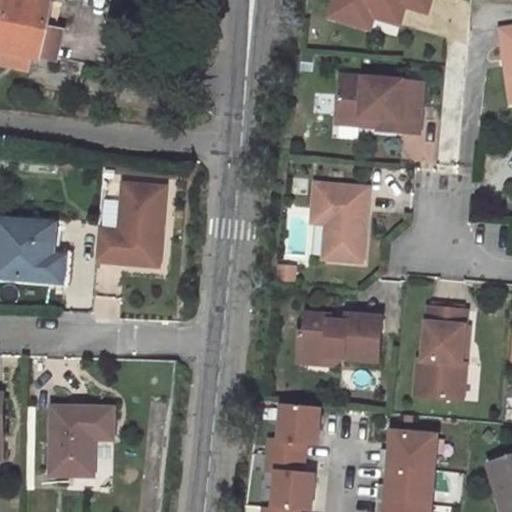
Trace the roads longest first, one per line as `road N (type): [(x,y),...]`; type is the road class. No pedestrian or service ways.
road 1 (residential): [(239,145),(0,128)]
road 2 (residential): [(219,346),(0,336)]
road 3 (unclassified): [(239,145),(219,346)]
road 4 (unclassified): [(219,346),(201,511)]
road 5 (residential): [(511,272),(430,258),(438,192)]
